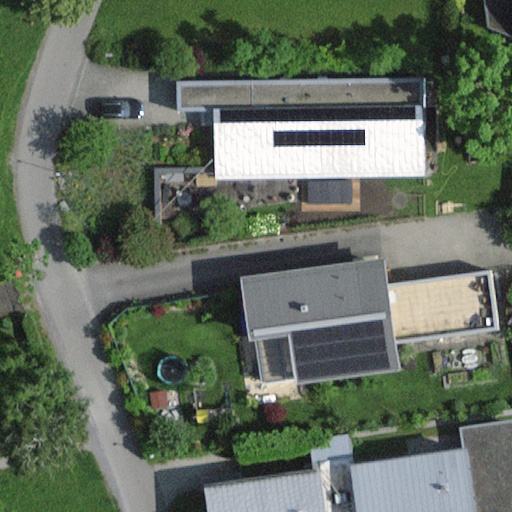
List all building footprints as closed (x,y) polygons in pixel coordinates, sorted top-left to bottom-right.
[(235,172),(443,169),(441,75),(195,79),(195,94),(195,108),(234,107),(235,172)] [(427,370),(424,340),(416,281),(413,255),(259,274),(268,341),(311,335),(317,383),(427,370)] [(511,328),(511,313),(507,270),(416,281),(424,340),(511,328)] [(483,450),(377,466),(383,511),(511,511),(511,422),(480,427),(483,450)] [(348,511),(342,469),(224,486),(227,511),(348,511)]
